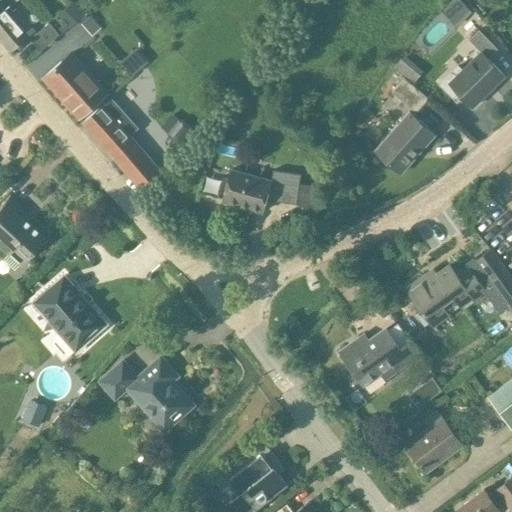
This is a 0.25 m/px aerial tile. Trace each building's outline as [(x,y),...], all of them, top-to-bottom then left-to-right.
[(457,27),(472,13),(459,0),(452,0),(442,10),(445,12),(444,13),(457,27)] [(5,9),(0,3),(0,38),(11,51),(18,45),(20,47),(23,45),(21,42),(26,38),(29,43),(32,40),(41,50),(59,34),(49,23),(37,33),(34,31),(15,9),(14,11),(9,6),(5,9)] [(101,27),(91,16),(82,23),(92,35),(101,27)] [(482,51),(463,70),(458,66),(441,83),(458,100),(463,95),(473,106),(505,75),(489,58),(499,48),(480,29),(470,39),(482,51)] [(147,61),(136,50),(121,63),(132,75),(147,61)] [(43,77),(79,118),(107,93),(71,52),(43,77)] [(423,71),(404,55),(393,67),(412,84),(423,71)] [(429,99),(404,78),(392,92),(416,113),(429,99)] [(101,106),(84,122),(111,152),(117,146),(122,152),(115,158),(142,188),(161,171),(130,136),(139,128),(111,97),(103,105),(101,106)] [(402,172),(435,134),(410,112),(377,150),(402,172)] [(181,120),(169,136),(179,144),(193,127),(183,119),(181,120)] [(263,212),(266,200),(296,204),(301,174),(274,170),(272,180),(232,169),(230,178),(225,176),(221,190),(226,192),(224,201),(263,212)] [(9,196),(0,205),(0,246),(20,265),(45,237),(16,212),(21,206),(9,196)] [(474,261),(467,266),(456,274),(449,265),(427,280),(424,275),(406,288),(430,320),(429,322),(437,333),(442,329),(454,321),(450,315),(446,310),(457,302),(460,306),(472,297),(475,301),(486,294),(499,311),(507,305),(511,311),(511,274),(492,248),(474,261)] [(64,277),(35,302),(77,349),(106,324),(64,277)] [(391,379),(413,363),(411,360),(420,354),(399,326),(390,333),(387,327),(365,343),(360,336),(341,351),(365,384),(384,370),(391,379)] [(511,347),(502,354),(511,369),(511,347)] [(115,401),(129,389),(165,430),(194,405),(172,380),(178,376),(161,357),(140,376),(124,357),(97,381),(115,401)] [(511,378),(491,394),(511,423),(511,378)] [(40,427),(48,408),(29,400),(21,419),(40,427)] [(461,444),(442,419),(443,418),(437,410),(424,419),(430,428),(407,446),(427,471),(461,444)] [(250,511),(287,484),(274,467),(279,463),(266,446),(219,483),(242,511),(250,511)] [(461,511),(496,511),(500,509),(506,504),(511,511),(511,475),(495,489),(496,491),(490,496),(484,489),(459,508),(461,511)] [(275,511),(317,511),(310,502),(296,511),(293,511),(287,503),(275,511)]
